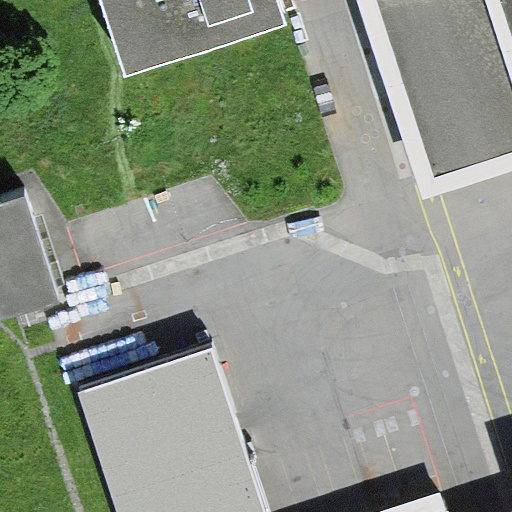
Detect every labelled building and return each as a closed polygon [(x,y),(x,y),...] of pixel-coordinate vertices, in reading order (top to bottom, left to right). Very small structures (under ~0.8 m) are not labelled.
[(105,0),(125,59),(287,7),(284,0),(105,0)] [(511,0),(428,0),(487,178),(511,169),(511,0)] [(25,186),(0,193),(0,308),(58,290),(25,186)] [(297,511),(239,325),(107,367),(152,511),(297,511)] [(448,511),(444,496),(383,511),(448,511)]
